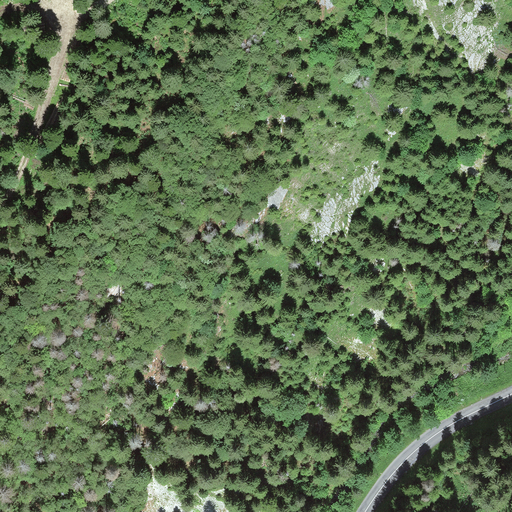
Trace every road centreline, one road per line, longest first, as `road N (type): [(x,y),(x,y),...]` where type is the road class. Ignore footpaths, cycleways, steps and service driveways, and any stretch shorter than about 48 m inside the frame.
road 1 (track): [(0,207),(30,148),(57,47),(51,0)]
road 2 (secondary): [(367,511),(414,451),(511,393)]
